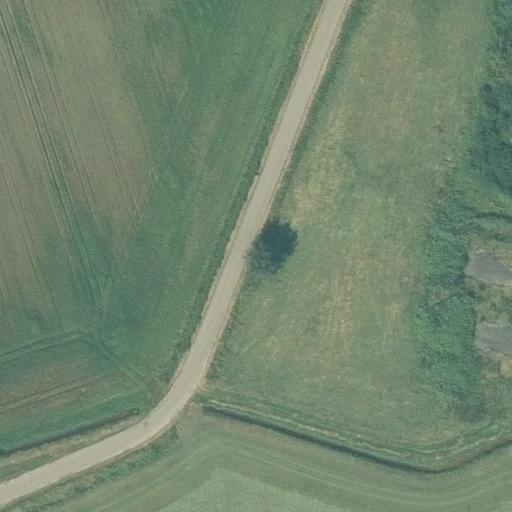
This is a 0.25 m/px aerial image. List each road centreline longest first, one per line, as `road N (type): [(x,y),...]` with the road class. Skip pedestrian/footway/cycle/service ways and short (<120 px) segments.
road 1 (unclassified): [(0,496),(143,430),(183,389),(337,0)]
road 2 (track): [(511,421),(448,453),(401,449),(183,389)]
